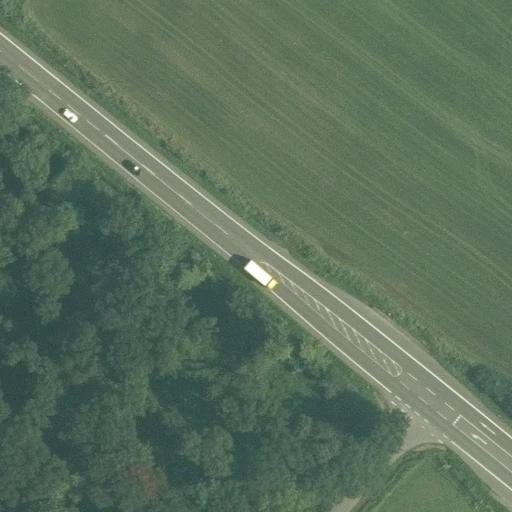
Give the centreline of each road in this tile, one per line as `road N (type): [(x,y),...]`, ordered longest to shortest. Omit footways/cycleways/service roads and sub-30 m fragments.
road 1 (secondary): [(0,51),(430,398)]
road 2 (unclassified): [(430,398),(331,511)]
